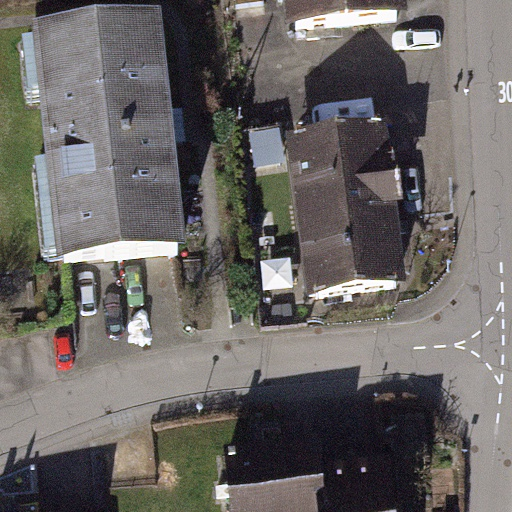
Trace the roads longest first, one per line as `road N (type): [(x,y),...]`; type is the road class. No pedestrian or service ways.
road 1 (residential): [(505,338),(156,379),(0,433)]
road 2 (residential): [(505,338),(492,0)]
road 3 (residential): [(490,511),(505,338)]
